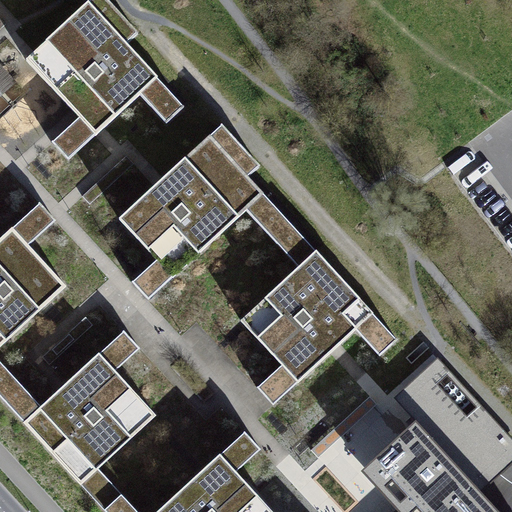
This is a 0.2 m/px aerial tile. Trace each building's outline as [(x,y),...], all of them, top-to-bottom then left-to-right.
[(176,119),(194,102),(100,0),(94,0),(27,62),(72,111),(83,122),(59,145),(74,161),(150,91),(176,119)] [(481,64),(489,56),(511,81),(511,57),(478,20),(458,38),(481,64)] [(283,403),(310,379),(348,345),(368,326),(389,350),(406,334),(258,173),(269,163),(230,120),(169,175),(124,216),(159,254),(135,276),(154,298),(254,206),(308,264),(249,317),(289,360),(264,383),(283,403)] [(0,364),(0,347),(68,286),(31,247),(57,223),(41,205),(0,242),(0,394),(108,511),(279,511),(240,470),(264,448),(252,435),(168,511),(140,511),(102,470),(160,416),(117,370),(139,349),(126,335),(73,384),(43,411),(0,364)] [(365,511),(495,511),(504,505),(445,440),(365,511)]
